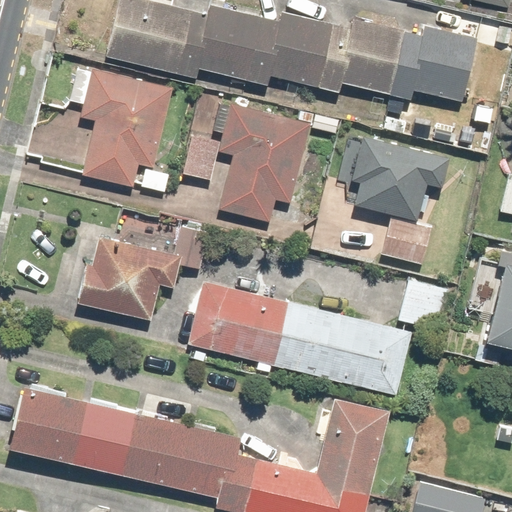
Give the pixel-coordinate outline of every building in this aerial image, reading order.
[(345,90),(348,80),(415,97),(418,86),(467,98),(481,41),(408,23),(407,30),(358,18),(356,26),(283,9),(281,18),(213,1),(211,10),(168,0),(124,0),(111,53),(200,74),(202,66),(274,83),(276,73),(345,90)] [(72,99),(84,102),(81,113),(98,117),(84,168),(134,182),(140,160),(155,164),(176,84),(95,63),(93,69),(81,66),(72,99)] [(295,201),(313,121),(204,96),(187,171),(215,177),(221,148),(239,152),(226,207),(270,217),(274,197),(295,201)] [(359,205),(423,219),(432,182),(444,185),(452,151),(366,132),(356,176),(365,178),(359,205)] [(511,166),(498,210),(511,213),(511,166)] [(434,230),(392,219),(383,249),(426,261),(434,230)] [(177,281),(180,263),(203,267),(211,225),(182,220),(177,250),(92,234),(80,297),(154,310),(160,278),(177,281)] [(502,262),(509,264),(507,275),(481,270),(473,307),(499,312),(494,334),(511,337),(511,247),(505,246),(502,262)] [(451,286),(411,275),(401,315),(440,325),(451,286)] [(411,324),(207,281),(193,348),(397,391),(411,324)] [(318,471),(238,450),(242,438),(29,383),(14,441),(221,495),(219,503),(253,511),(367,511),(394,410),(338,395),(318,471)] [(487,511),(491,494),(420,477),(412,511),(487,511)]
